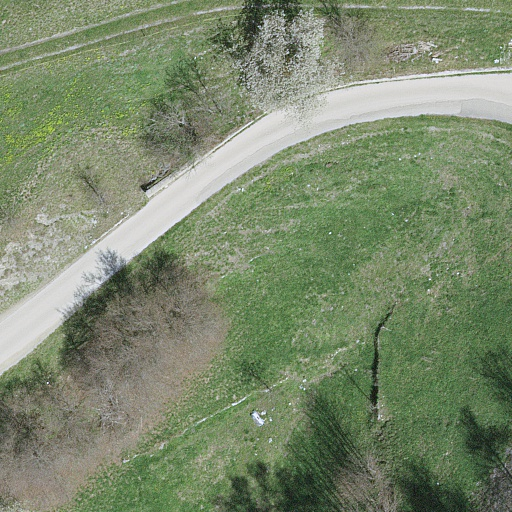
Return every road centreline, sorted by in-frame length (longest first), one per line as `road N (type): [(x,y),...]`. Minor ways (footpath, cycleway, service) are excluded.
road 1 (tertiary): [(511,105),(413,105),(264,147),(0,337)]
road 2 (track): [(0,70),(182,13),(260,5),(511,7)]
